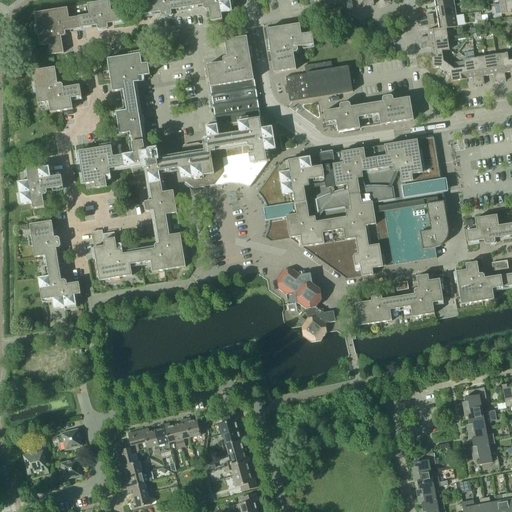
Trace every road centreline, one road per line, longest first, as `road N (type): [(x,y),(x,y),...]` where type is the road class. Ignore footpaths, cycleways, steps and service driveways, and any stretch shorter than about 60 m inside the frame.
road 1 (residential): [(232,241),(287,254),(341,289),(460,254)]
road 2 (residential): [(73,202),(64,144),(95,105),(88,53),(96,41),(158,36)]
road 3 (residential): [(89,422),(232,384),(251,397),(256,415)]
road 4 (residential): [(460,254),(440,126)]
